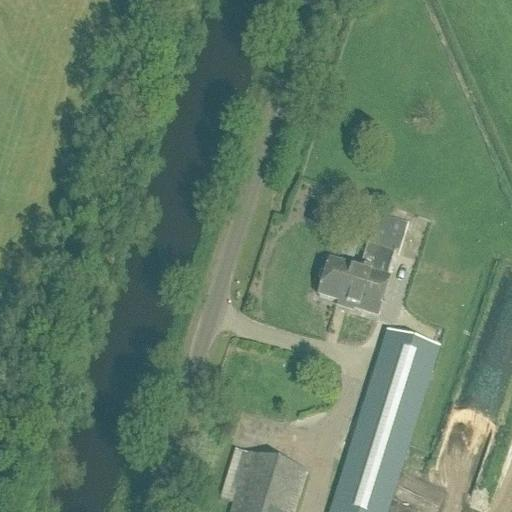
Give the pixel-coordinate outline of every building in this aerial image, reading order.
[(398,259),(408,227),(377,219),(359,275),(328,265),(318,299),(346,308),(345,312),(376,322),(388,284),(386,284),(394,257),(398,259)] [(511,362),(511,296),(494,292),(479,355),(511,362)] [(336,505),(333,511),(386,511),(431,371),(432,368),(423,365),(391,355),(384,353),(382,356),(361,426),(336,505)] [(476,449),(504,365),(468,353),(440,438),(476,449)] [(297,511),(308,476),(235,454),(221,503),(234,507),(232,511),(297,511)] [(396,483),(431,498),(437,487),(401,471),(396,483)]
